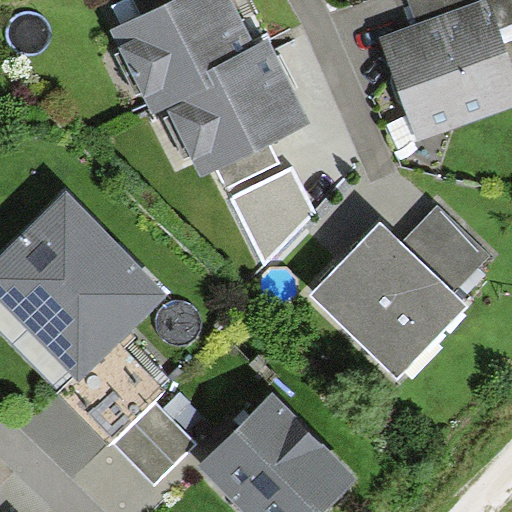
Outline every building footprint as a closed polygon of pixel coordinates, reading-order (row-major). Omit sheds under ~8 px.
[(156,121),(168,115),(213,93),(207,81),(259,55),(232,0),(133,0),(145,24),(115,38),(156,121)] [(383,42),(419,146),(511,111),(511,65),(500,34),(511,28),(511,0),(416,0),(407,4),(416,30),(383,42)] [(270,50),(259,55),(207,81),(213,93),(168,115),(202,183),(220,174),(227,189),(276,165),(269,151),(310,131),(270,50)] [(172,302),(71,200),(0,267),(0,308),(72,384),(59,397),(109,449),(115,443),(155,404),(166,394),(122,351),(172,302)] [(401,247),(382,229),(366,245),(311,303),(398,387),(468,314),(452,299),(492,257),(439,207),(401,247)] [(333,511),(359,488),(276,401),(251,424),(200,473),(237,511),(333,511)] [(155,404),(115,443),(156,486),(196,446),(155,404)]
